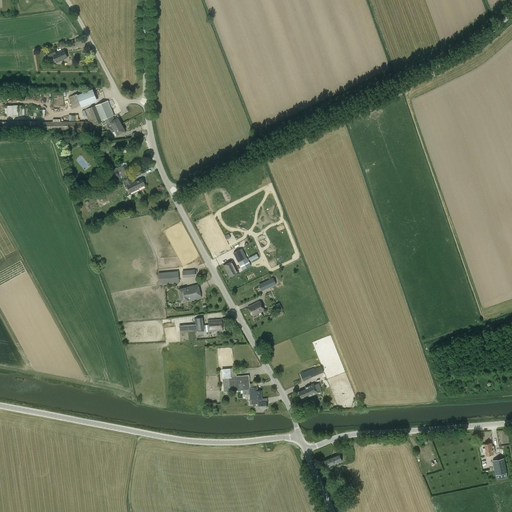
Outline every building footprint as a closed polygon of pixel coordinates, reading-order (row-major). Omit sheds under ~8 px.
[(53,55),(56,62),(67,58),(64,50),(55,54),(54,50),(47,53),(49,57),(53,55)] [(98,101),(93,89),(77,95),(77,94),(68,97),(72,108),(80,105),(81,107),(98,101)] [(99,121),(104,119),(112,116),(113,115),(108,101),(85,110),(91,126),(100,123),(99,121)] [(21,105),(5,105),(5,116),(24,115),(24,108),(21,108),(21,105)] [(108,130),(111,130),(121,125),(118,118),(115,120),(112,116),(104,119),(107,126),(107,127),(108,130)] [(41,123),(41,132),(87,131),(87,123),(41,123)] [(125,131),(121,125),(111,130),(112,132),(115,131),(117,135),(125,131)] [(120,179),(124,178),(130,176),(127,166),(121,167),(114,168),(115,171),(108,173),(109,179),(119,176),(120,179)] [(126,188),(127,187),(130,193),(139,189),(138,188),(145,185),(142,178),(132,183),(130,179),(123,183),(126,188)] [(242,271),(251,266),(242,248),(233,253),(242,271)] [(222,263),(229,277),(238,272),(231,258),(222,263)] [(158,274),(159,284),(179,282),(178,272),(158,274)] [(261,291),(276,284),(273,277),(258,285),(261,291)] [(178,289),(182,302),(201,298),(198,285),(178,289)] [(260,300),(247,306),(252,317),(265,311),(260,300)] [(179,325),(180,333),(196,331),(196,332),(204,331),(202,317),(195,318),(195,324),(179,325)] [(205,332),(210,331),(222,330),(222,319),(209,320),(209,324),(204,325),(205,332)] [(300,373),(301,377),(303,380),(307,378),(317,374),(314,367),(308,370),(301,373),(300,373)] [(250,400),(258,399),(262,399),(262,390),(258,391),(257,387),(250,388),(249,375),(231,376),(230,368),(222,369),(224,391),(242,390),(243,394),(249,394),(250,400)] [(318,383),(314,385),(314,384),(305,387),(306,389),(299,392),(301,398),(308,395),(309,397),(318,393),(317,391),(321,390),(318,383)] [(258,399),(250,400),(250,404),(259,404),(259,409),(267,408),(266,402),(258,402),(258,399)] [(485,456),(487,455),(487,456),(494,455),(491,442),(484,444),(486,452),(484,452),(485,456)] [(339,454),(324,460),(327,467),(342,461),(339,454)] [(507,473),(504,458),(492,460),(495,475),(496,480),(507,477),(507,473)]
